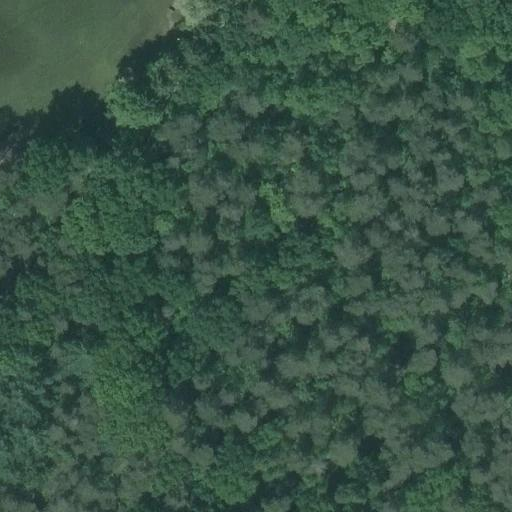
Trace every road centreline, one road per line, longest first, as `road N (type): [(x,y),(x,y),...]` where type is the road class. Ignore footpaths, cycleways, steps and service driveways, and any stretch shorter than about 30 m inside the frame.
road 1 (track): [(70,212),(167,416),(196,511)]
road 2 (track): [(227,23),(70,212)]
